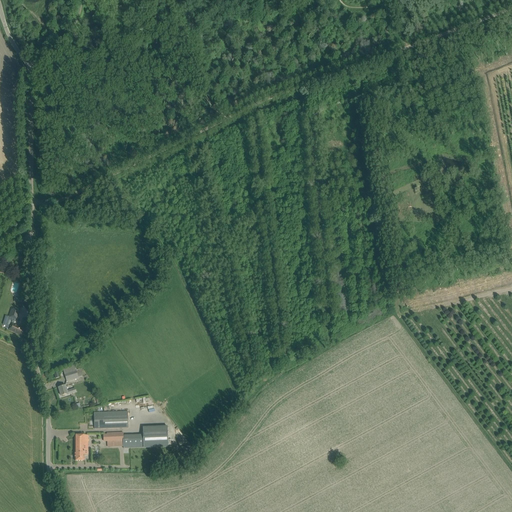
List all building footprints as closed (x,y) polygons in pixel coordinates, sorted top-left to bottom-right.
[(6,326),(6,328),(22,336),(25,329),(14,324),(16,319),(17,319),(18,316),(19,312),(16,311),(15,310),(12,309),(11,314),(10,314),(10,317),(9,317),(6,326)] [(77,369),(75,365),(63,369),(64,373),(66,381),(71,380),(78,378),(78,377),(84,376),(81,368),(77,369)] [(61,396),(67,394),(68,395),(73,393),(71,390),(67,391),(65,386),(58,388),(61,396)] [(128,428),(128,412),(100,413),(100,421),(101,421),(101,426),(105,426),(105,429),(128,428)] [(100,421),(100,413),(94,413),(95,429),(105,429),(105,426),(101,426),(101,421),(100,421)] [(143,429),(143,436),(143,449),(143,450),(168,449),(167,428),(143,429)] [(123,436),(123,435),(123,432),(107,433),(107,434),(104,434),(104,438),(104,441),(107,441),(124,441),(123,436)] [(75,461),(80,461),(84,461),(84,455),(88,455),(88,435),(75,435),(75,461)] [(143,436),(123,436),(124,441),(124,447),(124,450),(143,449),(143,436)]
